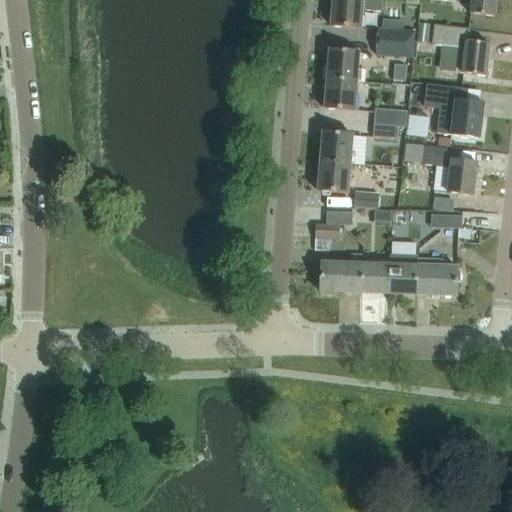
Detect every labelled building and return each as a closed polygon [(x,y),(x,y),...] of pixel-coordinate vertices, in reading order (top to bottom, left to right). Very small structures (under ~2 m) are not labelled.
[(382,3),(363,1),(363,2),(343,0),(333,0),(332,28),(361,30),(363,13),(381,14),(382,3)] [(494,18),(495,0),(428,0),(453,3),(453,0),(469,0),(468,15),(494,18)] [(420,25),(418,43),(429,44),(430,26),(420,25)] [(486,78),(489,46),(468,43),(469,31),(434,27),(432,48),(444,49),(444,47),(458,49),(456,74),(486,78)] [(414,47),(415,34),(379,31),(378,44),(414,47)] [(377,57),(413,60),(414,47),(378,44),(377,57)] [(330,52),(327,82),(357,84),(359,54),(330,52)] [(357,84),(327,82),(325,110),(355,113),(357,84)] [(468,90),(427,85),(424,107),(441,109),(438,135),(480,140),(484,105),(467,103),(468,90)] [(407,129),(408,115),(400,115),(401,112),(376,110),(375,127),(407,129)] [(374,138),(406,140),(407,129),(375,127),(374,138)] [(321,164),(351,166),(353,136),(323,134),(321,164)] [(445,160),(446,150),(425,147),(423,167),(450,170),(447,194),(473,197),(477,164),(445,160)] [(351,166),(321,164),(318,193),(348,196),(351,166)] [(356,194),(355,209),(379,210),(379,195),(356,194)] [(316,226),(341,227),(341,226),(352,227),(353,214),(327,213),(327,226),(316,225),(316,226)] [(432,216),(432,229),(462,230),(463,218),(432,216)] [(340,241),(341,227),(316,226),(316,240),(340,241)] [(363,263),(364,256),(351,256),(351,263),(323,262),(321,293),(362,295),(363,263)] [(390,296),(418,297),(419,260),(419,257),(391,256),(391,264),(390,296)] [(443,261),(419,260),(418,297),(457,298),(458,266),(443,266),(443,261)] [(391,264),(363,263),(362,295),(390,296),(391,264)]
